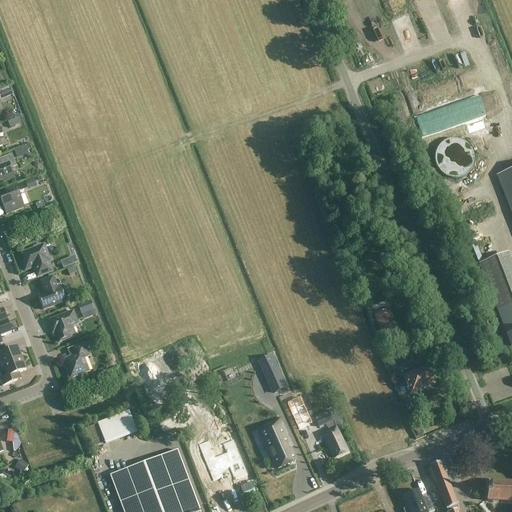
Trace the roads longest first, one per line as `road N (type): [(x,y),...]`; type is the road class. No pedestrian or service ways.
road 1 (unclassified): [(490,427),(314,0)]
road 2 (tertiary): [(293,511),(490,427)]
road 3 (residential): [(0,252),(51,384),(0,403)]
